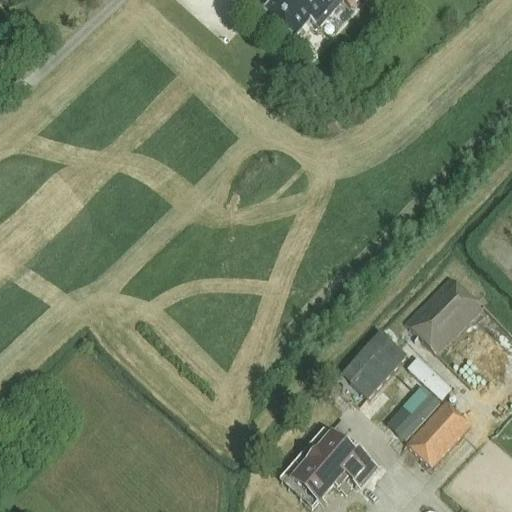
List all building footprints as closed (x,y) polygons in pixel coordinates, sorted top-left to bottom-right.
[(350,0),(276,0),(261,18),(292,46),(310,26),(318,33),(346,2),(347,3),(350,0)] [(480,314),(450,284),(406,328),(436,358),(480,314)] [(349,391),(367,407),(406,364),(388,348),(349,391)] [(439,413),(429,403),(395,440),(406,450),(439,413)] [(444,409),(406,452),(433,476),(471,434),(444,409)] [(342,424),(332,435),(339,442),(350,430),(342,424)] [(331,440),(288,487),(315,511),(318,511),(346,482),(361,495),(378,477),(357,458),(354,461),(331,440)]
